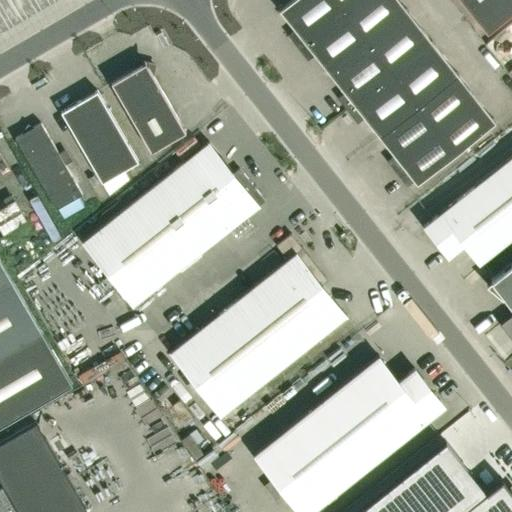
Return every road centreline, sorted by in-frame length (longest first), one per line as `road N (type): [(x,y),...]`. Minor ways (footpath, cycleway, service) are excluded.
road 1 (unclassified): [(511,412),(191,0)]
road 2 (unknown): [(101,511),(130,483),(137,447),(114,370)]
road 3 (unclassified): [(0,69),(122,0)]
